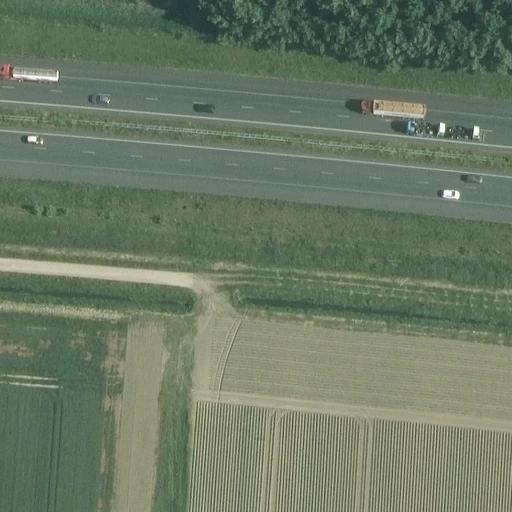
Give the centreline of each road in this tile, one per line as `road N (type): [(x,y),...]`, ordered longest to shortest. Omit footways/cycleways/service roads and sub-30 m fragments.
road 1 (motorway): [(511,134),(0,88)]
road 2 (motorway): [(0,149),(511,194)]
road 3 (track): [(200,284),(0,264)]
